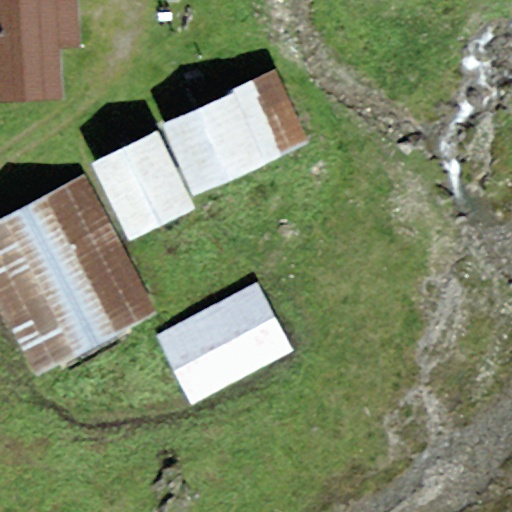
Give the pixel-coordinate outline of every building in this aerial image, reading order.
[(74,0),(0,0),(0,102),(61,98),(58,50),(78,49),(74,0)] [(274,68),(229,89),(232,94),(161,126),(194,197),(309,144),(274,68)] [(194,209),(156,131),(88,163),(126,241),(194,209)] [(154,313),(82,176),(0,218),(0,310),(34,375),(154,313)] [(190,405),(292,350),(255,283),(153,338),(190,405)]
